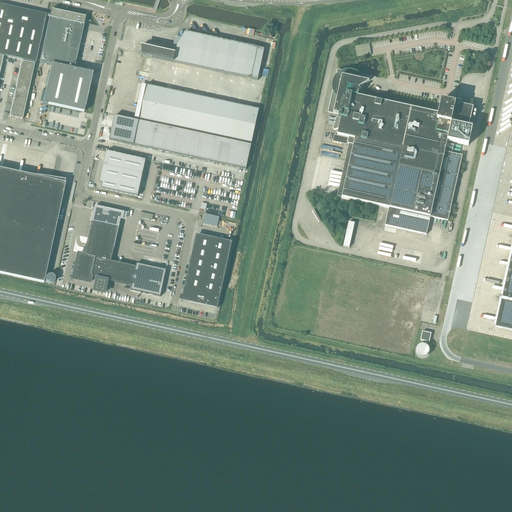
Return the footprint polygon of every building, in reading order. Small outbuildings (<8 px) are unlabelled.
[(164,12),(170,7),(178,9),(187,11),(185,18),(186,18),(187,14),(187,11),(188,10),(188,8),(192,5),(194,4),(187,8),(179,6),(170,4),(167,0),(170,4),(170,6),(169,7),(165,10),(163,11),(164,12)] [(0,55),(36,63),(45,19),(46,15),(45,19),(0,9),(0,55)] [(51,10),(39,62),(51,65),(43,104),(84,113),(92,73),(74,69),(84,24),(85,24),(90,21),(85,19),(85,17),(51,10)] [(175,54),(173,62),(258,80),(264,49),(185,32),(177,46),(175,54)] [(355,46),(357,57),(371,55),(369,44),(355,46)] [(141,46),(141,47),(143,47),(143,56),(152,58),(173,62),(175,54),(141,46)] [(20,68),(33,71),(34,64),(21,61),(20,68)] [(177,76),(183,78),(186,65),(180,64),(177,76)] [(20,68),(18,74),(32,77),(33,71),(20,68)] [(333,91),(328,112),(339,115),(338,117),(341,118),(341,119),(336,118),(334,127),(333,127),(335,130),(339,128),(337,135),(349,138),(347,144),(349,144),(353,145),(349,163),(348,162),(347,162),(340,196),(341,196),(342,196),(342,198),(379,206),(389,208),(385,226),(426,235),(426,234),(430,217),(448,221),(449,215),(449,213),(452,203),(453,195),(454,193),(455,186),(457,181),(457,178),(460,164),(462,158),(462,156),(444,152),(447,141),(468,146),(472,128),(468,127),(473,108),(461,105),(462,101),(457,100),(456,100),(455,104),(441,101),(438,112),(438,114),(357,96),(358,94),(358,93),(359,93),(360,93),(360,92),(360,91),(360,90),(360,89),(359,89),(364,85),(364,86),(365,86),(366,86),(366,85),(367,85),(367,84),(366,84),(369,82),(375,78),(359,74),(358,74),(358,73),(357,72),(356,72),(355,71),(354,71),(353,71),(352,70),(351,70),(349,70),(348,70),(347,70),(346,70),(345,70),(344,70),(343,71),(338,70),(336,75),(336,76),(335,77),(334,78),(334,79),(333,80),(333,81),(333,82),(332,83),(332,84),(332,85),(332,86),(332,87),(332,88),(332,89),(332,90),(333,91)] [(18,74),(17,80),(30,83),(32,77),(18,74)] [(17,80),(16,86),(29,89),(30,83),(17,80)] [(259,109),(146,85),(139,120),(252,144),(259,109)] [(16,86),(14,92),(27,95),(29,89),(16,86)] [(14,92),(13,99),(26,101),(27,95),(14,92)] [(110,94),(106,113),(112,114),(116,95),(110,94)] [(13,99),(12,105),(25,108),(26,101),(13,99)] [(12,105),(10,111),(23,114),(25,108),(12,105)] [(23,114),(10,111),(9,117),(9,116),(9,117),(22,120),(23,114)] [(114,116),(112,128),(136,133),(139,121),(114,116)] [(136,133),(133,145),(146,148),(152,124),(139,121),(136,133)] [(152,124),(146,148),(164,152),(169,128),(152,124)] [(112,128),(109,140),(133,145),(136,133),(112,128)] [(169,128),(164,152),(176,155),(181,130),(169,128)] [(181,130),(176,155),(187,157),(193,133),(181,130)] [(193,133),(187,157),(199,160),(204,135),(193,133)] [(204,135),(199,160),(211,162),(216,138),(204,135)] [(216,138),(211,162),(222,165),(228,140),(216,138)] [(228,140),(222,165),(234,167),(239,143),(228,140)] [(239,143),(234,167),(246,170),(247,165),(249,154),(251,145),(239,143)] [(138,197),(146,160),(106,152),(99,183),(102,184),(101,189),(138,197)] [(0,273),(43,283),(57,221),(65,183),(64,183),(64,185),(52,182),(51,182),(0,170),(0,273)] [(77,263),(73,279),(90,283),(91,278),(98,279),(95,289),(95,291),(104,293),(105,291),(107,281),(131,286),(131,290),(160,297),(166,270),(136,263),(136,267),(111,261),(119,227),(121,219),(123,220),(123,217),(125,218),(125,215),(124,215),(124,212),(95,206),(92,221),(84,255),(79,254),(78,260),(76,259),(74,262),(77,263)] [(140,218),(152,221),(153,215),(141,213),(140,218)] [(218,227),(220,217),(205,213),(203,223),(218,227)] [(344,246),(350,247),(355,223),(349,221),(344,246)] [(184,301),(217,308),(232,242),(199,235),(192,265),(189,265),(182,300),(184,301)] [(511,247),(495,327),(511,330),(511,247)] [(46,281),(47,283),(49,284),(52,284),(54,282),(55,280),(54,278),(53,276),(51,275),(48,275),(46,277),(45,279),(46,281)] [(422,331),(420,340),(429,342),(431,333),(422,331)] [(416,351),(417,354),(419,356),(421,357),(424,357),(427,356),(429,353),(429,350),(428,348),(426,345),(424,344),(421,344),(418,346),(416,348),(416,351)]
